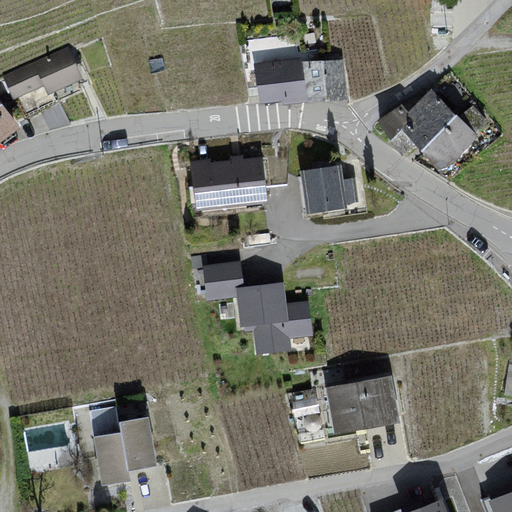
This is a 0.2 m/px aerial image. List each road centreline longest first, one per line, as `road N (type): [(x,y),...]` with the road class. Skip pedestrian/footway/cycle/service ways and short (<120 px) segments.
road 1 (residential): [(511,435),(440,463),(185,511)]
road 2 (residential): [(295,118),(85,137),(0,166)]
road 3 (unclassified): [(507,0),(412,89),(349,131)]
road 4 (residential): [(511,238),(349,131)]
